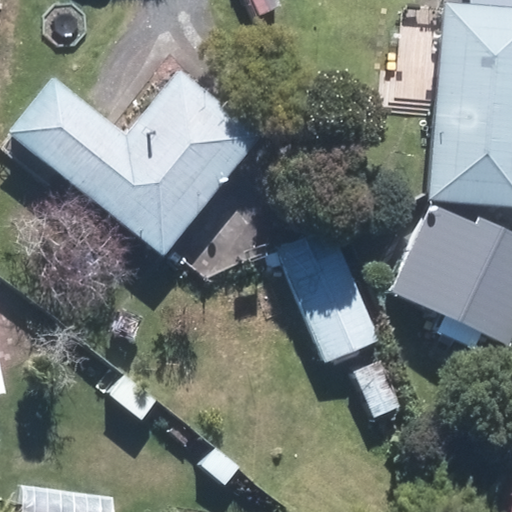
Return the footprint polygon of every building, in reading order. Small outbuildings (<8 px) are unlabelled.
[(511,100),(511,0),(439,0),(439,14),(414,13),(406,212),(507,216),(511,100)] [(244,150),(160,80),(110,140),(39,80),(0,126),(0,150),(143,270),(244,150)] [(271,235),(236,203),(177,267),(211,300),(271,235)] [(458,358),(465,345),(486,357),(511,308),(511,256),(453,225),(449,233),(414,214),(370,294),(427,325),(420,338),(458,358)] [(313,237),(259,261),(308,370),(362,346),(313,237)] [(511,390),(504,390),(500,473),(511,473),(511,390)] [(96,511),(97,495),(17,491),(16,511),(96,511)]
